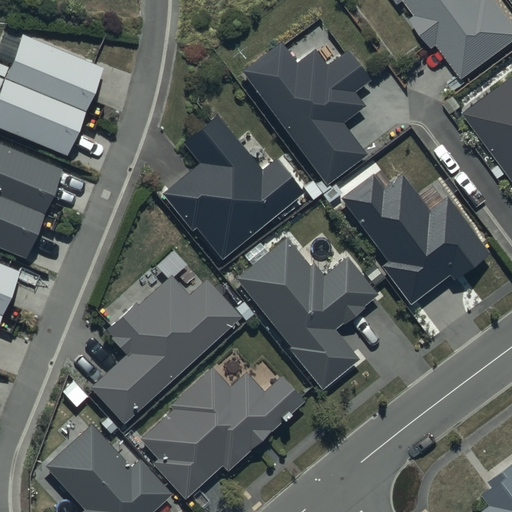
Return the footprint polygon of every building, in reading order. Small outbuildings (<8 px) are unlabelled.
[(408,0),(414,8),(409,11),(433,43),(438,39),(462,72),(511,35),(511,13),(502,0),(408,0)] [(0,72),(83,105),(102,62),(21,28),(18,35),(4,29),(0,39),(0,72)] [(280,36),(240,65),(326,181),(367,150),(342,117),(364,101),(354,87),(370,75),(347,44),(326,59),(314,44),(295,57),(280,36)] [(83,105),(0,72),(0,123),(64,151),(83,105)] [(511,72),(464,108),(511,173),(511,72)] [(199,159),(162,188),(190,224),(195,220),(220,253),(303,189),(275,153),(261,164),(217,107),(181,135),(199,159)] [(0,190),(42,207),(60,163),(0,138),(0,190)] [(371,168),(339,190),(384,255),(379,258),(407,297),(449,268),(453,273),(489,248),(447,189),(427,204),(402,168),(381,183),(371,168)] [(42,207),(0,190),(0,243),(23,253),(42,207)] [(286,232),(235,272),(292,343),(289,345),(321,384),(358,354),(334,324),(379,289),(347,250),(322,270),(313,259),(310,262),(286,232)] [(0,308),(1,309),(19,265),(0,257),(0,308)] [(123,348),(87,380),(120,419),(240,311),(205,273),(186,290),(169,271),(138,299),(135,296),(106,322),(112,329),(108,332),(123,348)] [(156,452),(150,457),(183,494),(220,460),(224,464),(303,393),(282,370),(263,387),(245,367),(228,382),(210,361),(168,399),(171,402),(138,432),(156,452)] [(92,419),(44,460),(82,504),(73,511),(146,511),(171,490),(140,453),(130,462),(92,419)] [(493,498),(473,511),(511,511),(511,457),(489,474),(492,478),(483,485),(493,498)]
